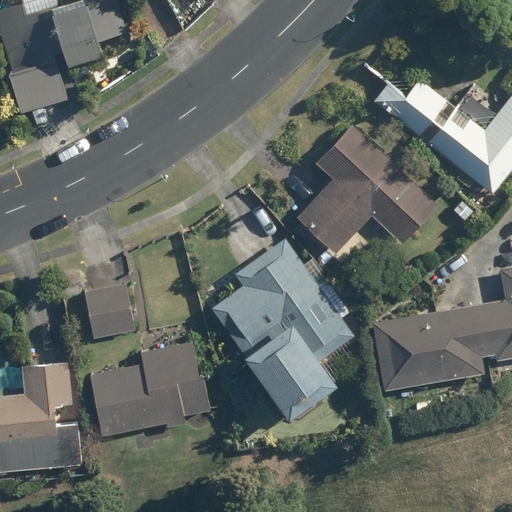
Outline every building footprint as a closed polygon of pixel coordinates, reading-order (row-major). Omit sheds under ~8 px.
[(17,0),(0,5),(0,24),(26,109),(75,93),(62,50),(75,46),(80,61),(116,49),(112,35),(133,28),(124,0),(39,0),(42,8),(34,10),(30,0),(17,0)] [(420,138),(449,104),(404,65),(374,100),(420,138)] [(511,170),(511,91),(482,130),(454,108),(426,144),(492,196),(511,170)] [(408,242),(444,201),(351,118),(319,154),(339,171),(305,210),(348,248),(378,215),(408,242)] [(309,263),(291,236),(243,267),(253,282),(220,304),(252,354),(261,348),(301,410),(354,377),(336,349),(361,333),(349,313),(358,307),(323,254),(309,263)] [(511,353),(511,262),(504,264),(510,297),(380,320),(392,388),(494,370),(492,357),(511,353)] [(134,278),(90,286),(98,334),(142,326),(134,278)] [(194,418),(193,413),(221,407),(213,369),(207,370),(200,336),(145,348),(147,358),(92,369),(105,431),(172,417),(174,423),(194,418)] [(0,392),(0,467),(91,455),(77,353),(24,360),(27,389),(0,392)] [(249,370),(230,377),(241,407),(260,400),(249,370)]
